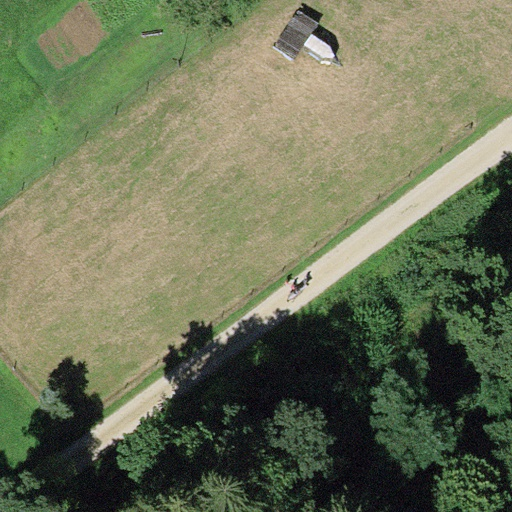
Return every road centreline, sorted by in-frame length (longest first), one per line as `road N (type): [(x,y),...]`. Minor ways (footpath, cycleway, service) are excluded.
road 1 (track): [(3,511),(511,137)]
road 2 (track): [(511,360),(463,382),(314,511)]
